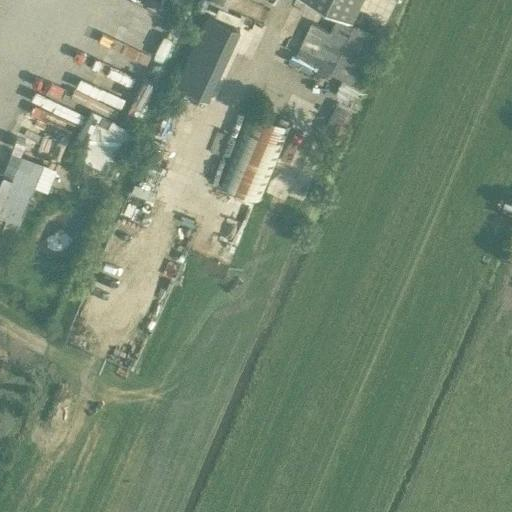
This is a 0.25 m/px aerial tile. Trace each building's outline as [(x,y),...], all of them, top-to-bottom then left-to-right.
[(232,0),(210,0),(210,1),(228,9),(232,0)] [(305,0),(338,15),(331,29),(313,21),(297,54),(360,84),(385,32),(377,28),(374,33),(353,23),(363,0),(305,0)] [(208,99),(239,28),(207,14),(176,84),(208,99)] [(121,158),(133,125),(118,120),(123,106),(72,87),(68,97),(38,86),(29,111),(90,133),(81,158),(103,166),(107,153),(121,158)] [(248,108),(217,183),(260,201),(290,125),(248,108)] [(0,138),(0,141),(9,144),(15,123),(5,120),(0,138)]
